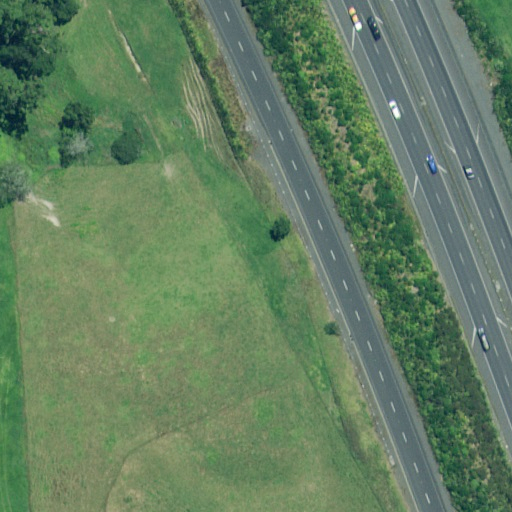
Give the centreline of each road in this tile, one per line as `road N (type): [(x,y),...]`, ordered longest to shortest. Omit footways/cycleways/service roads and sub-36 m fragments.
road 1 (unclassified): [(216,0),(354,309),(430,511)]
road 2 (motorway): [(511,395),(359,0)]
road 3 (motorway): [(382,0),(511,313)]
